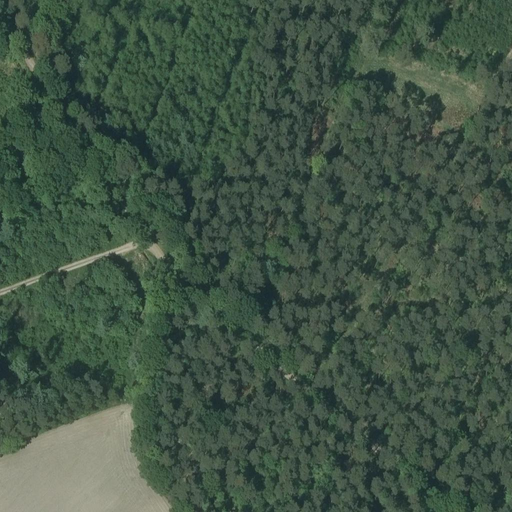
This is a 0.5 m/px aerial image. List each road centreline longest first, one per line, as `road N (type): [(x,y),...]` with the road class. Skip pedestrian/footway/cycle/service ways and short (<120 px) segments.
road 1 (track): [(151,251),(178,284),(453,511)]
road 2 (track): [(0,17),(151,251)]
road 3 (track): [(151,251),(0,304)]
